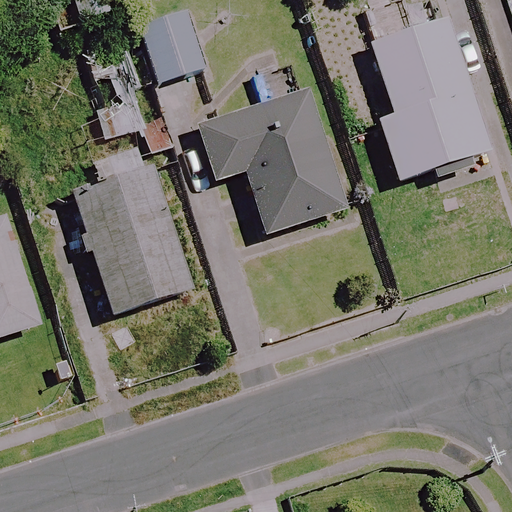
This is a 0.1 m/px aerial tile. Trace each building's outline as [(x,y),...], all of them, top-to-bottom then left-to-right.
[(201,76),(182,18),(134,34),(153,92),(201,76)] [(482,162),(441,32),(367,55),(389,125),(375,130),(393,189),(482,162)] [(119,61),(81,74),(104,145),(142,133),(119,61)] [(337,221),(302,101),(191,134),(208,191),(239,182),(257,244),(337,221)] [(81,175),(88,198),(67,205),(107,325),(185,299),(146,179),(136,182),(128,159),(81,175)] [(0,344),(32,336),(2,228),(0,228),(0,344)] [(211,333),(202,308),(155,324),(164,348),(211,333)]
